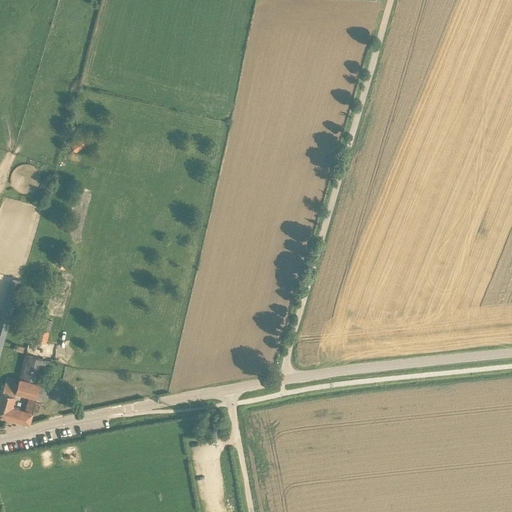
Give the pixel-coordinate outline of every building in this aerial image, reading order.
[(76,152),(85,146),(84,145),(91,140),(84,130),(78,134),(79,136),(69,143),(76,152)] [(64,270),(71,261),(63,254),(56,263),(64,270)] [(45,343),(52,320),(42,318),(35,341),(45,343)] [(9,408),(6,417),(29,424),(36,398),(45,400),(52,378),(42,375),(46,360),(25,354),(15,391),(30,395),(25,413),(9,408)] [(9,408),(17,379),(6,376),(0,398),(0,415),(6,417),(9,408)]
